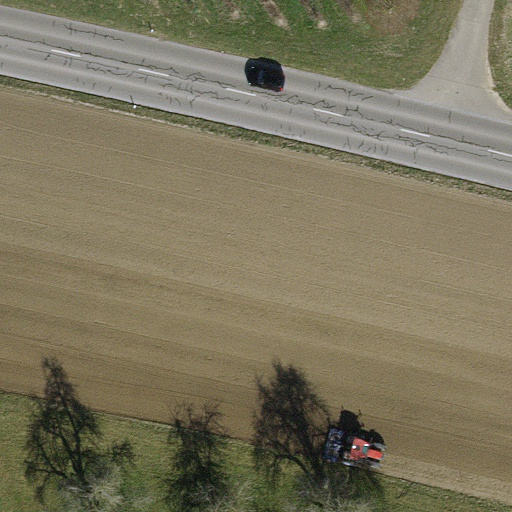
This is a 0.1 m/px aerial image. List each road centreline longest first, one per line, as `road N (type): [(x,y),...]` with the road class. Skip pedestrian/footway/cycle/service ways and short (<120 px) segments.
road 1 (tertiary): [(0,43),(511,155)]
road 2 (track): [(462,145),(484,0)]
